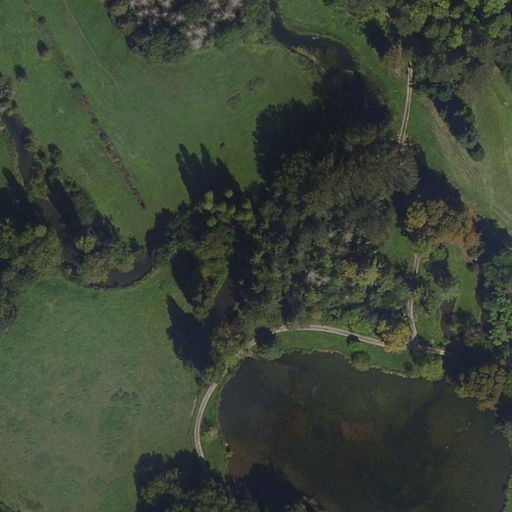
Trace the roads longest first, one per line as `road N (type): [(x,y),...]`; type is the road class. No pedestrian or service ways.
road 1 (track): [(215,511),(195,439),(198,416),(225,369),(276,329),(326,328),(451,354),(496,372),(511,390)]
road 2 (track): [(420,347),(409,308),(418,218),(401,140),(410,26)]
